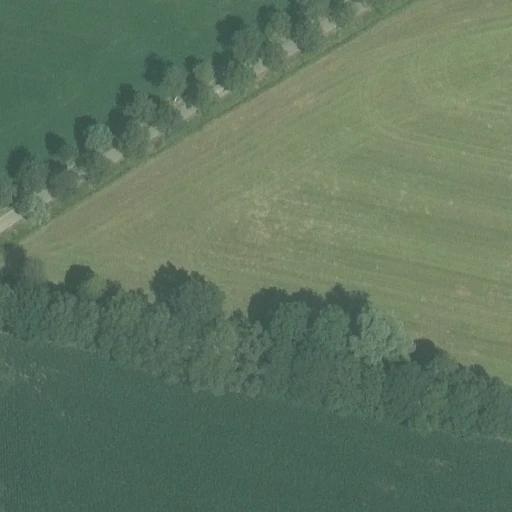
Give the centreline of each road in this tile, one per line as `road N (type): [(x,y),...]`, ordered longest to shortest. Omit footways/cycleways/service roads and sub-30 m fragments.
road 1 (track): [(511,413),(0,296)]
road 2 (unclassified): [(0,226),(360,0)]
